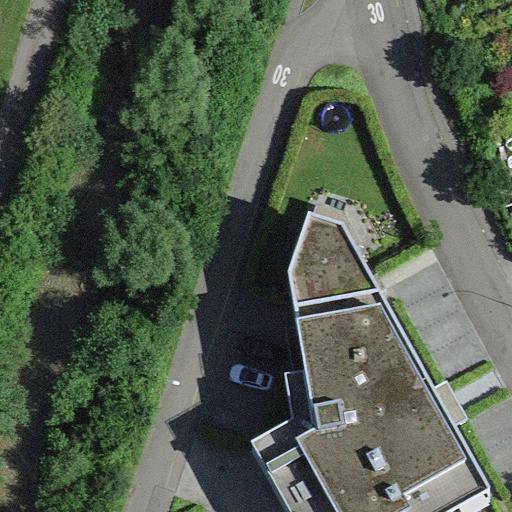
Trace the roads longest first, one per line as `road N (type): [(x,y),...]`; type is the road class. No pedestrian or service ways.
road 1 (residential): [(141,511),(279,75),(309,36),(364,0)]
road 2 (residential): [(380,0),(402,94),(511,344)]
road 3 (track): [(50,0),(0,156)]
